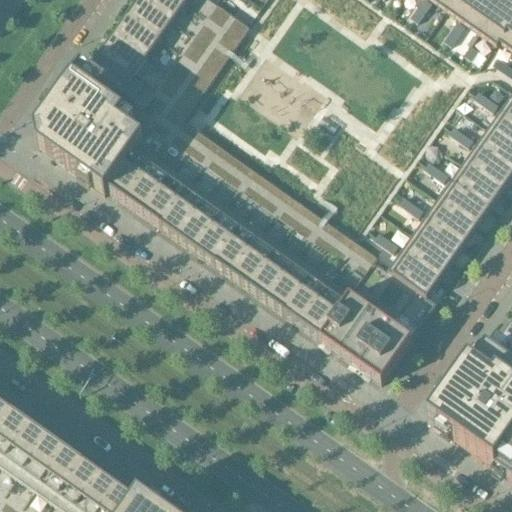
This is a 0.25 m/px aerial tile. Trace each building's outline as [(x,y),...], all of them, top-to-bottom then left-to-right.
[(80,71),(34,136),(36,152),(105,200),(107,196),(319,346),(320,346),(337,320),(341,323),(370,282),(366,279),(375,267),(376,267),(378,263),(358,249),(332,230),(198,136),(185,127),(192,116),(248,38),(251,33),(249,32),(203,0),(142,0),(88,76),(80,71)] [(431,0),(429,4),(445,16),(456,0),(431,0)] [(456,0),(445,16),(462,28),(481,0),(456,0)] [(497,0),(481,0),(462,28),(479,39),(503,4),(497,0)] [(424,4),(417,13),(424,18),(431,8),(428,6),(424,4)] [(511,10),(503,4),(479,39),(495,51),(496,52),(499,48),(498,47),(511,27),(511,10)] [(417,13),(410,23),(414,25),(417,28),(424,18),(417,13)] [(458,27),(451,37),(457,41),(464,32),(461,29),(458,27)] [(511,27),(498,47),(499,48),(511,57),(511,27)] [(451,37),(444,47),(447,49),(450,51),(457,41),(451,37)] [(471,51),(464,61),(470,65),(477,56),(471,51)] [(497,63),(492,70),(495,72),(502,77),(507,70),(497,63)] [(0,109),(18,82),(0,69),(0,109)] [(511,73),(507,70),(502,77),(511,83),(511,73)] [(475,101),(473,104),(483,111),(488,104),(478,97),(475,101)] [(511,100),(500,118),(511,126),(511,100)] [(488,104),(483,111),(493,118),(495,114),(497,111),(488,104)] [(511,126),(500,118),(487,135),(511,152),(511,126)] [(451,136),(448,139),(458,146),(463,139),(453,132),(451,136)] [(511,152),(487,135),(475,153),(511,179),(511,152)] [(463,139),(458,146),(468,153),(472,146),(463,139)] [(511,179),(475,153),(463,171),(501,198),(511,183),(511,179)] [(426,171),(423,174),(433,181),(438,175),(428,168),(426,171)] [(463,171),(450,188),(489,216),(501,198),(463,171)] [(438,175),(433,181),(443,188),(445,185),(448,182),(438,175)] [(450,188),(438,206),(477,233),(489,216),(450,188)] [(401,206),(398,210),(408,216),(413,210),(403,203),(401,206)] [(438,206),(425,224),(464,251),(477,233),(438,206)] [(413,210),(408,216),(418,223),(420,220),(423,217),(413,210)] [(425,224),(413,241),(452,269),(464,251),(425,224)] [(376,242),(373,245),(383,252),(388,245),(378,238),(376,242)] [(413,241),(400,259),(439,286),(452,269),(413,241)] [(388,245),(383,252),(393,259),(395,255),(398,252),(388,245)] [(400,259),(389,275),(428,303),(439,286),(400,259)] [(337,320),(320,346),(324,350),(330,354),(349,367),(355,371),(364,377),(370,382),(381,389),(436,312),(426,305),(428,303),(389,275),(388,276),(376,267),(375,267),(366,279),(370,282),(341,323),(337,320)] [(438,411),(427,428),(438,435),(451,445),(454,447),(473,460),(494,475),(504,482),(511,488),(511,487),(511,327),(489,360),(479,353),(479,354),(478,356),(468,369),(462,377),(446,401),(438,411)] [(0,511),(152,511),(138,502),(135,506),(0,410),(0,511)]
